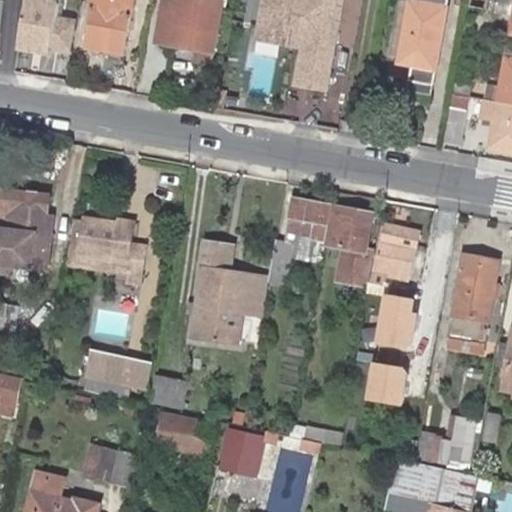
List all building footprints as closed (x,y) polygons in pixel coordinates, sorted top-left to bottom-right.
[(26,0),(18,46),(50,52),(56,19),(59,0),(26,0)] [(122,30),(129,32),(133,4),(127,2),(127,0),(94,0),(85,49),(116,55),(122,30)] [(196,49),(212,52),(222,0),(165,0),(162,17),(158,40),(172,42),(171,45),(196,49)] [(296,86),(327,91),(342,0),(263,0),(259,32),(282,35),(290,47),(303,49),(296,86)] [(410,83),(432,86),(446,13),(448,0),(410,0),(409,7),(404,5),(394,65),(412,68),(410,83)] [(485,8),(486,0),(470,0),(469,5),(485,8)] [(496,0),(486,0),(485,8),(495,10),(496,0)] [(76,23),(56,19),(50,52),(70,55),(76,23)] [(125,57),(129,32),(122,30),(116,55),(125,57)] [(209,64),(212,52),(196,49),(194,60),(209,64)] [(499,102),(511,104),(511,60),(507,60),(502,84),(499,102)] [(457,74),(455,84),(470,87),(471,77),(457,74)] [(499,102),(502,84),(488,82),(486,99),(499,102)] [(470,87),(455,84),(453,93),(468,96),(470,87)] [(468,96),(453,93),(451,104),(466,106),(468,96)] [(483,115),(485,99),(473,97),(471,113),(483,115)] [(511,150),(511,104),(499,102),(486,99),(485,99),(483,115),(496,117),(490,147),(511,150)] [(51,195),(0,188),(0,267),(41,273),(51,195)] [(325,241),(331,205),(293,199),(289,230),(303,232),(303,235),(314,236),(314,239),(325,241)] [(373,212),(331,205),(325,241),(325,243),(366,250),(373,212)] [(86,220),(77,219),(72,247),(69,264),(127,273),(126,282),(141,284),(148,245),(137,243),(141,220),(124,218),(124,223),(87,218),(86,220)] [(410,275),(416,244),(419,231),(385,225),(374,281),(388,283),(390,272),(397,274),(410,275)] [(279,239),(274,271),(288,273),(293,241),(279,239)] [(263,315),(270,278),(231,272),(235,247),(210,242),(196,334),(229,340),(238,342),(242,327),(245,312),(263,315)] [(485,337),(499,263),(482,260),(483,255),(465,252),(451,331),(485,337)] [(482,260),(499,263),(500,258),(483,255),(482,260)] [(371,275),(374,261),(361,259),(359,273),(371,275)] [(371,275),(359,273),(356,283),(369,286),(371,275)] [(420,300),(388,295),(380,346),(413,351),(420,300)] [(151,360),(104,350),(98,386),(145,395),(151,360)] [(409,370),(373,365),(368,402),(404,407),(409,370)] [(153,371),(148,402),(160,405),(176,408),(180,377),(153,371)] [(21,378),(0,374),(0,394),(18,397),(21,378)] [(18,397),(0,394),(0,406),(16,410),(18,397)] [(490,410),(485,437),(499,438),(503,412),(490,410)] [(175,449),(183,417),(164,412),(156,445),(175,449)] [(175,449),(188,452),(195,420),(183,417),(175,449)] [(213,435),(225,438),(228,425),(214,422),(214,424),(195,420),(188,452),(208,457),(213,435)] [(306,436),(324,440),(342,444),(345,431),(308,424),(306,436)] [(453,427),(452,438),(450,456),(469,460),(473,432),(453,427)] [(280,431),(267,428),(266,438),(277,441),(280,431)] [(266,438),(232,430),(222,469),(256,477),(266,438)] [(437,436),(421,433),(417,457),(432,460),(437,436)] [(324,440),(306,436),(303,448),(321,451),(324,440)] [(452,438),(437,436),(432,460),(448,462),(450,456),(452,438)] [(84,474),(109,481),(135,487),(142,457),(116,450),(93,444),(84,474)] [(399,461),(397,470),(476,485),(475,490),(492,493),(494,479),(399,461)] [(39,470),(34,490),(29,511),(96,511),(98,504),(77,498),(77,501),(62,496),(67,477),(39,470)] [(431,511),(432,508),(453,511),(469,511),(475,490),(476,485),(397,470),(387,509),(403,511),(431,511)]
